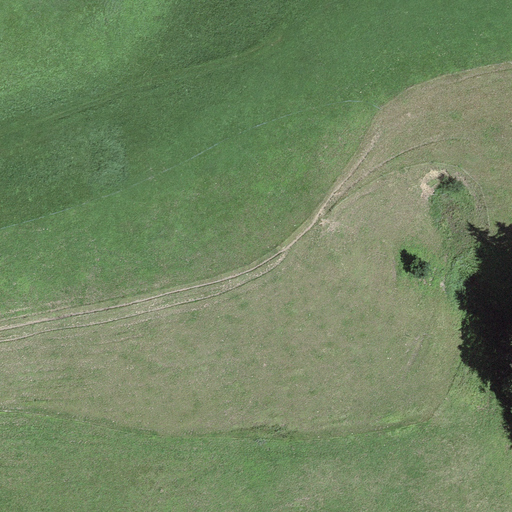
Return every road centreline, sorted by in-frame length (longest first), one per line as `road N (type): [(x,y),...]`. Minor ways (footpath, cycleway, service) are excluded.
road 1 (track): [(0,336),(241,281),(285,260)]
road 2 (track): [(0,135),(87,97),(258,51)]
